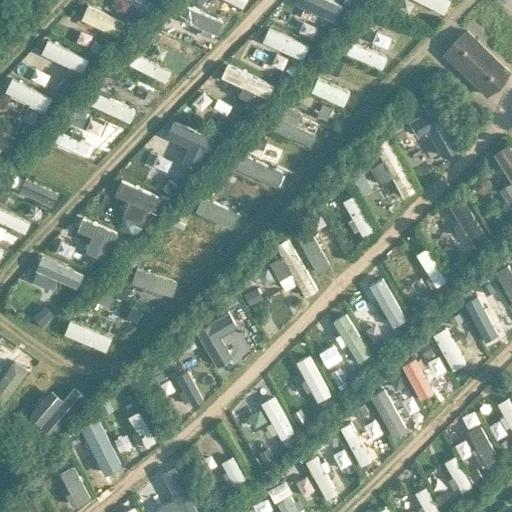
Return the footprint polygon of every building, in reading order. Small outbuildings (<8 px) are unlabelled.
[(319,0),(355,18),(363,0),(319,0)] [(453,0),(418,0),(453,17),(460,3),(453,0)] [(193,5),(186,20),(226,39),(233,24),(193,5)] [(89,22),(127,38),(133,24),(95,8),(89,22)] [(488,96),(508,75),(511,73),(503,65),(467,30),(444,54),(488,96)] [(91,75),(97,61),(56,42),(49,56),(91,75)] [(354,56),(391,71),(396,59),(359,44),(354,56)] [(147,53),(141,65),(172,83),(179,71),(147,53)] [(230,82),(279,98),(283,84),(234,68),(230,82)] [(325,80),(319,95),(352,107),(358,93),(325,80)] [(18,82),(13,96),(55,112),(60,98),(18,82)] [(104,94),(98,106),(138,125),(145,113),(104,94)] [(428,118),(416,124),(435,166),(465,152),(440,98),(423,106),(428,118)] [(287,121),(283,133),(321,146),(325,134),(287,121)] [(115,140),(116,124),(97,123),(96,139),(115,140)] [(219,153),(224,141),(191,127),(186,140),(219,153)] [(94,157),(99,146),(70,134),(65,145),(94,157)] [(511,149),(501,156),(511,174),(511,149)] [(187,181),(192,168),(169,158),(164,170),(187,181)] [(28,194),(61,209),(68,195),(34,180),(28,194)] [(131,221),(161,227),(168,194),(126,185),(123,198),(136,201),(131,221)] [(247,227),(255,210),(218,194),(210,211),(247,227)] [(363,196),(350,203),(369,239),(381,233),(363,196)] [(482,249),(497,240),(471,198),(456,207),(482,249)] [(33,236),(38,225),(6,211),(0,225),(0,230),(16,237),(19,230),(33,236)] [(511,223),(508,216),(495,222),(502,235),(511,229),(511,223)] [(85,232),(99,238),(93,253),(114,262),(126,236),(90,220),(85,232)] [(342,265),(355,257),(337,231),(324,240),(342,265)] [(297,239),(284,246),(289,258),(278,264),(290,288),(287,289),(297,308),(325,295),(297,239)] [(0,264),(9,268),(15,253),(0,246),(0,264)] [(423,255),(440,291),(453,285),(436,249),(423,255)] [(147,268),(140,282),(179,299),(185,285),(147,268)] [(506,294),(511,291),(511,268),(499,273),(506,294)] [(490,298),(502,293),(496,281),(484,287),(490,298)] [(265,290),(254,294),(258,307),(270,303),(265,290)] [(492,346),(506,339),(485,297),(471,304),(492,346)] [(384,313),(372,317),(383,346),(395,342),(384,313)] [(254,315),(242,320),(256,352),(267,347),(254,315)] [(70,323),(65,337),(98,348),(102,334),(70,323)] [(440,336),(464,382),(478,375),(454,329),(440,336)] [(223,383),(238,377),(221,336),(206,342),(223,383)] [(445,394),(457,388),(435,339),(423,344),(445,394)] [(471,354),(485,365),(492,357),(479,345),(471,354)] [(13,385),(30,396),(48,368),(30,357),(13,385)] [(427,405),(442,398),(425,360),(410,367),(427,405)] [(182,379),(200,412),(212,405),(195,373),(182,379)] [(408,397),(414,394),(404,376),(392,383),(410,418),(417,415),(408,397)] [(57,411),(76,392),(66,382),(47,400),(57,411)] [(378,398),(400,441),(414,433),(392,391),(378,398)] [(370,442),(386,435),(374,405),(358,412),(370,442)] [(146,413),(135,419),(153,451),(164,444),(146,413)] [(269,462),(283,455),(262,417),(248,424),(269,462)] [(368,470),(379,464),(358,424),(347,430),(368,470)] [(96,462),(92,443),(98,442),(94,426),(74,431),(83,465),(96,462)] [(490,426),(476,432),(493,473),(507,467),(490,426)] [(90,469),(98,489),(131,476),(114,435),(98,441),(106,462),(90,469)] [(72,453),(51,461),(57,476),(78,467),(72,453)] [(217,458),(206,464),(213,475),(224,469),(217,458)] [(312,464),(333,504),(345,497),(324,458),(312,464)] [(465,458),(453,463),(466,496),(478,491),(465,458)] [(240,459),(227,466),(239,489),(252,483),(240,459)] [(79,467),(62,477),(83,511),(100,502),(79,467)] [(171,474),(184,511),(201,511),(185,469),(171,474)] [(430,511),(445,511),(434,489),(422,494),(430,511)] [(27,511),(53,511),(49,501),(27,510),(27,511)]
